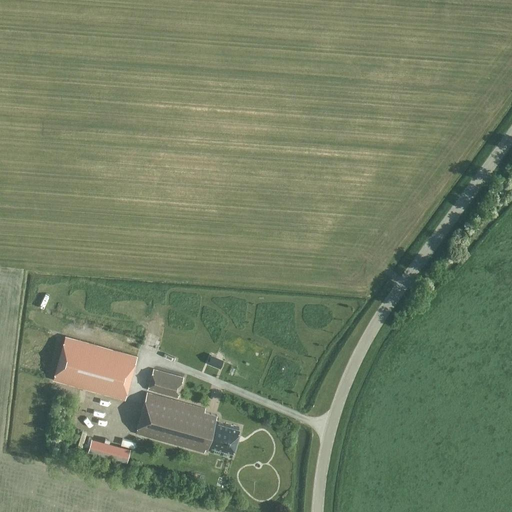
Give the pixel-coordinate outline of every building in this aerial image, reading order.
[(137,356),(66,336),(54,379),(125,399),(137,356)] [(210,357),(208,363),(220,368),(223,362),(210,357)] [(148,390),(178,398),(183,377),(154,369),(148,390)] [(204,453),(205,448),(210,449),(211,445),(233,451),(240,428),(218,422),(219,419),(216,418),(217,416),(204,412),(205,409),(147,393),(136,433),(204,453)] [(134,461),(137,447),(105,439),(107,430),(97,428),(91,450),(134,461)]
